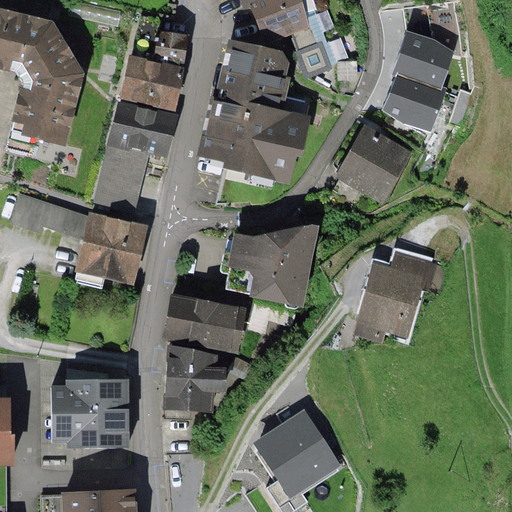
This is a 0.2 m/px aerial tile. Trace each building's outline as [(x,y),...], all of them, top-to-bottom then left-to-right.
[(307,27),(299,0),(260,0),(251,4),(263,37),(287,27),(288,30),(306,77),(327,68),(310,26),(307,27)] [(50,25),(0,13),(0,69),(15,73),(16,75),(20,81),(22,84),(6,150),(32,156),(36,138),(62,145),(80,75),(76,69),(83,65),(87,47),(78,32),(59,27),(53,31),(50,25)] [(150,103),(171,108),(180,72),(153,64),(160,34),(162,21),(140,16),(121,96),(150,103)] [(185,39),(160,34),(153,64),(180,72),(182,54),(185,39)] [(396,77),(439,90),(450,55),(433,44),(404,36),(396,60),(391,75),(396,77)] [(277,56),(229,46),(219,90),(228,92),(227,97),(226,104),(212,101),(198,160),(282,180),(288,154),(293,156),(301,121),(273,115),(281,79),(278,78),(281,66),(277,56)] [(338,64),(339,79),(354,79),(353,63),(338,64)] [(439,90),(396,77),(390,90),(381,111),(406,125),(430,133),(443,92),(439,90)] [(177,115),(119,101),(94,202),(128,210),(141,155),(143,150),(167,156),(177,115)] [(378,140),(365,133),(340,177),(364,190),(379,199),(404,155),(378,140)] [(364,190),(340,177),(332,190),(356,205),(364,190)] [(85,241),(90,218),(20,194),(10,224),(41,233),(43,227),(85,241)] [(85,241),(78,270),(129,282),(135,256),(141,230),(90,218),(85,241)] [(298,304),(312,231),(308,230),(279,236),(255,241),(235,239),(224,291),(298,304)] [(360,323),(357,334),(376,339),(379,328),(384,329),(401,334),(415,284),(426,288),(432,267),(397,258),(392,279),(375,274),(369,296),(362,294),(355,322),(360,323)] [(229,308),(172,297),(163,339),(234,353),(242,311),(229,308)] [(255,302),(248,329),(262,333),(266,320),(290,327),(294,313),(255,302)] [(212,359),(167,349),(164,410),(209,412),(210,391),(215,391),(221,392),(222,373),(212,372),(212,359)] [(234,359),(228,371),(243,379),(249,367),(234,359)] [(50,388),(50,444),(66,444),(66,449),(126,449),(126,382),(66,382),(66,388),(50,388)] [(303,416),(257,446),(288,495),(334,465),(327,455),(303,416)] [(63,496),(63,511),(131,511),(131,494),(63,496)]
